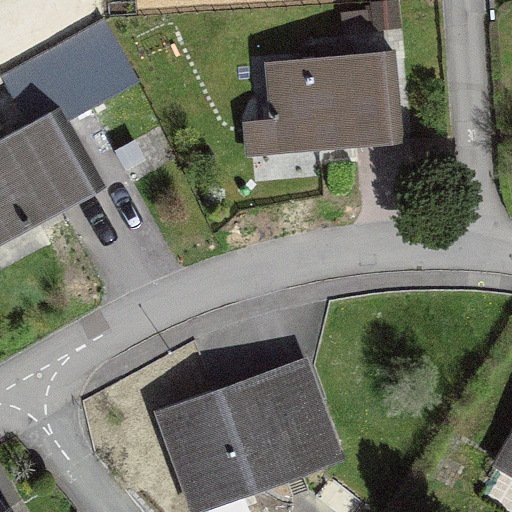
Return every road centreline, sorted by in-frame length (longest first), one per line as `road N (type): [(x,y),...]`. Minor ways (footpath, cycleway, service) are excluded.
road 1 (residential): [(483,247),(316,262),(148,320),(18,399)]
road 2 (residential): [(460,0),(483,247)]
road 3 (residential): [(99,511),(18,399)]
